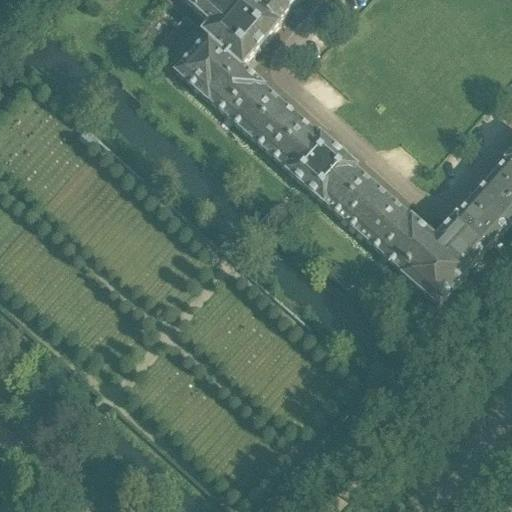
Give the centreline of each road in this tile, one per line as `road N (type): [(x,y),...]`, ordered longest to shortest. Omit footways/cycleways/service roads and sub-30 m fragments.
road 1 (residential): [(335,0),(286,54),(285,82),(419,201),(447,201),(511,131)]
road 2 (residential): [(420,511),(511,408)]
